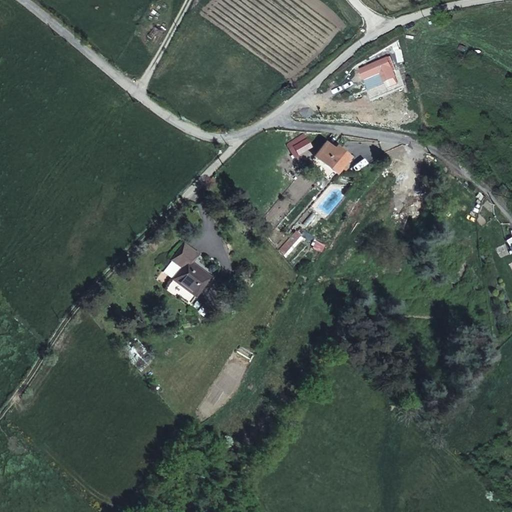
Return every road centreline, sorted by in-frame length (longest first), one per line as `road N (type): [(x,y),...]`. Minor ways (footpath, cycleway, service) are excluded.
road 1 (track): [(0,415),(143,230),(241,137)]
road 2 (unclassified): [(266,120),(241,137),(217,140),(176,123),(20,0)]
road 3 (unclassified): [(266,120),(410,139),(441,152),(511,213)]
road 4 (unclassified): [(480,0),(404,19),(355,42),(266,120)]
